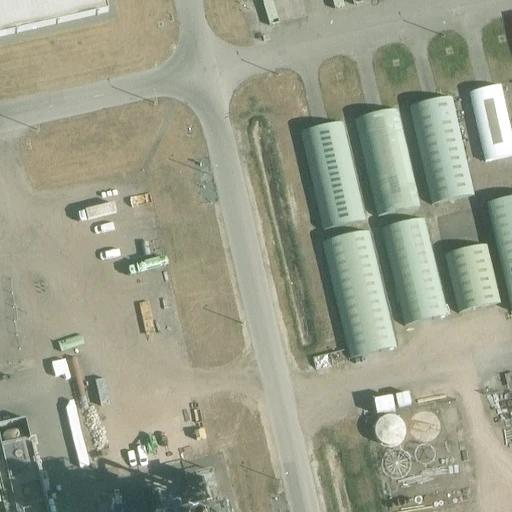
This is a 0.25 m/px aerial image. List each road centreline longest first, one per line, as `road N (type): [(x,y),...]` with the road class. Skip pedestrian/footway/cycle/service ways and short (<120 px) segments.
road 1 (unknown): [(46,377),(0,176)]
road 2 (unknown): [(46,377),(79,511)]
